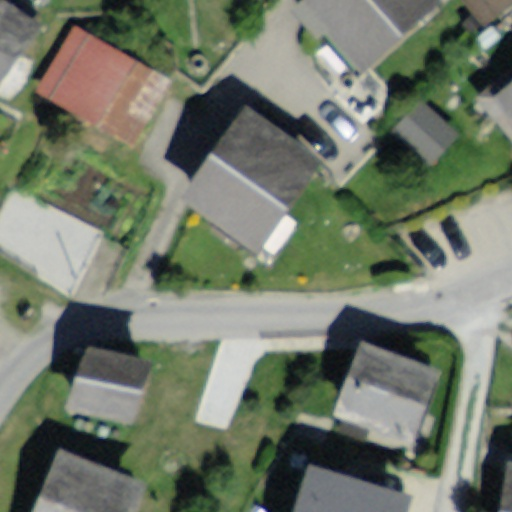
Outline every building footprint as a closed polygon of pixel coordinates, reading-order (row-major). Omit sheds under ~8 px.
[(436,2),(434,0),(311,0),(290,20),(351,83),(436,2)] [(0,3),(0,76),(34,27),(0,3)] [(171,80),(77,25),(36,94),(129,150),(171,80)] [(511,79),(479,105),(511,147),(511,79)] [(320,166),(239,110),(171,207),(251,263),(320,166)] [(436,381),(359,351),(330,425),(407,455),(436,381)] [(81,358),(64,418),(123,435),(140,375),(81,358)] [(58,461),(35,511),(136,511),(143,497),(58,461)] [(511,511),(511,473),(498,471),(490,511),(511,511)] [(403,511),(406,504),(305,473),(292,511),(403,511)]
